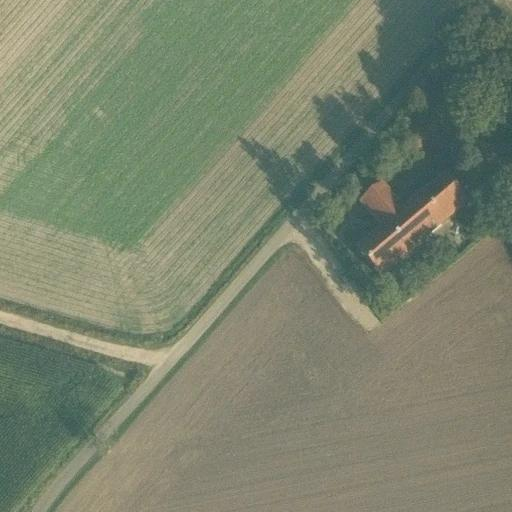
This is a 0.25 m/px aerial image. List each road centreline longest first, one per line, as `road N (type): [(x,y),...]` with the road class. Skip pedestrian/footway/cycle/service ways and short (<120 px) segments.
road 1 (unclassified): [(35,511),(489,0)]
road 2 (track): [(0,323),(167,367)]
